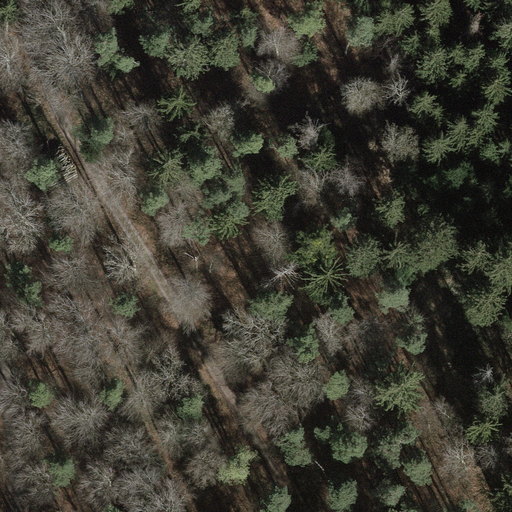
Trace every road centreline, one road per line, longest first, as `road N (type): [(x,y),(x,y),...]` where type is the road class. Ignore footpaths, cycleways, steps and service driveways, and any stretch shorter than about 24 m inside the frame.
road 1 (track): [(23,0),(38,79),(235,399),(293,511)]
road 2 (track): [(409,234),(344,0)]
road 3 (track): [(16,511),(0,344)]
road 4 (track): [(423,297),(432,350),(460,422)]
